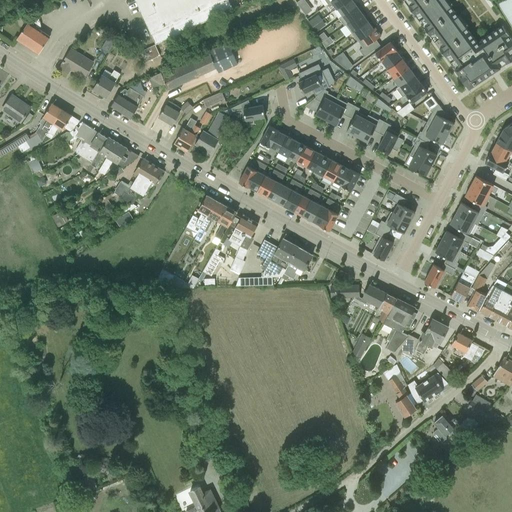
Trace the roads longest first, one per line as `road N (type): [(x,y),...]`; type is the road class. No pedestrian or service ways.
road 1 (tertiary): [(394,281),(0,52)]
road 2 (residential): [(438,201),(286,120),(280,90)]
road 3 (residential): [(508,343),(362,470)]
road 4 (residential): [(383,0),(470,122)]
road 5 (tertiary): [(508,343),(394,281)]
